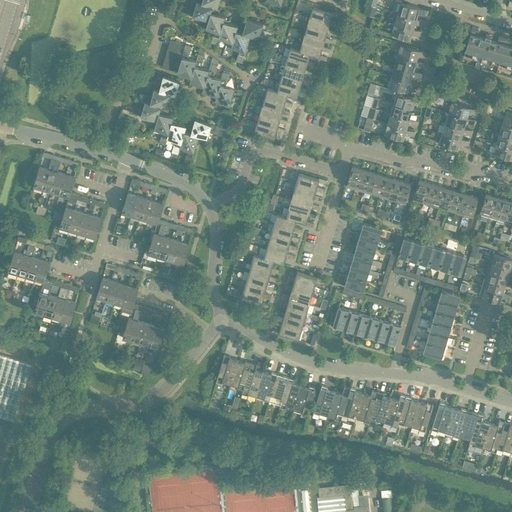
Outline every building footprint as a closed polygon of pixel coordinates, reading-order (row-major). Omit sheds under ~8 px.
[(397,0),(395,0),(392,11),(395,12),(398,13),(416,18),(418,13),(426,16),(428,10),(401,3),(402,1),(397,0)] [(212,6),(196,1),(194,9),(182,6),(181,12),(208,20),(210,12),(212,6)] [(373,17),(376,7),(368,5),(365,15),(367,15),(373,17)] [(312,7),(309,16),(330,22),(330,21),(332,16),(339,18),(340,14),(332,11),(332,13),(312,7)] [(223,21),(223,22),(225,16),(210,12),(208,20),(205,29),(213,31),(210,43),(216,45),(223,21)] [(398,13),(395,12),(394,15),(397,16),(395,23),(391,22),(413,29),(415,23),(423,26),(425,21),(416,18),(398,13)] [(309,16),(307,25),(327,31),(328,29),(329,24),(336,26),(337,24),(337,23),(330,21),(330,22),(309,16)] [(246,18),(242,32),(250,35),(258,38),(261,29),(273,33),(275,26),(246,18)] [(223,21),(216,45),(218,38),(226,40),(223,52),(228,54),(235,30),(236,30),(237,26),(223,22),(223,21)] [(413,29),(391,22),(391,25),(394,26),(391,34),(410,39),(412,33),(420,36),(422,31),(413,29)] [(307,25),(304,33),(325,39),(325,38),(327,33),(334,35),(334,33),(335,31),(328,29),(327,31),(307,25)] [(464,54),(481,60),(488,37),(485,36),(484,38),(477,36),(479,31),(477,27),(472,26),(464,54)] [(231,47),(238,49),(235,61),(242,63),(250,35),(242,32),(236,30),(235,30),(228,54),(229,54),(231,47)] [(304,33),(302,42),(322,48),(323,46),(324,41),(331,43),(332,41),(332,40),(325,38),(325,39),(304,33)] [(481,60),(498,65),(507,36),(501,35),(498,36),(497,42),(490,40),(491,38),(488,37),(481,60)] [(498,65),(511,68),(511,46),(511,37),(507,36),(498,65)] [(169,45),(180,48),(181,43),(170,40),(169,45)] [(289,47),(289,48),(319,56),(320,55),(321,50),(328,52),(329,50),(330,48),(323,46),(322,48),(302,42),(299,50),(289,47)] [(416,61),(416,60),(418,55),(426,57),(427,52),(401,44),(397,43),(396,47),(400,47),(398,55),(394,54),(416,61)] [(177,72),(191,76),(191,77),(198,54),(196,60),(188,57),(191,46),(185,44),(183,52),(179,51),(178,54),(177,59),(175,65),(175,67),(178,68),(177,72)] [(180,48),(169,45),(167,51),(178,54),(179,51),(180,48)] [(289,48),(287,56),(307,62),(308,61),(310,54),(319,57),(318,58),(326,61),(326,58),(327,57),(320,55),(319,56),(289,48)] [(178,54),(167,51),(165,56),(177,59),(178,54)] [(191,77),(191,76),(189,82),(204,86),(211,63),(210,63),(209,69),(200,67),(204,55),(198,54),(191,77)] [(413,71),(415,65),(423,67),(424,63),(416,60),(416,61),(394,54),(394,57),(397,58),(395,65),(391,64),(413,71)] [(177,59),(165,56),(164,61),(175,65),(177,59)] [(287,56),(284,65),(305,71),(305,70),(307,65),(313,67),(314,64),(315,63),(308,61),(307,62),(287,56)] [(175,65),(164,61),(162,67),(174,70),(175,67),(175,65)] [(204,86),(202,91),(216,95),(223,72),(221,78),(213,76),(216,64),(211,63),(204,86)] [(410,81),(412,76),(419,78),(421,73),(413,71),(391,64),(390,67),(394,68),(392,75),(388,75),(410,81)] [(284,65),(282,74),(302,80),(303,78),(304,73),(311,75),(312,73),(312,72),(305,70),(305,71),(284,65)] [(216,95),(215,100),(229,104),(234,88),(226,85),(229,74),(223,72),(216,95)] [(282,74),(279,82),(300,88),(300,87),(301,82),(308,84),(309,82),(309,80),(303,78),(302,80),(282,74)] [(410,81),(388,75),(387,78),(391,78),(388,86),(407,92),(409,86),(416,88),(418,83),(410,81)] [(170,93),(170,94),(175,95),(179,80),(163,76),(160,84),(149,80),(147,86),(170,93)] [(279,82),(277,91),(297,97),(297,96),(299,91),(306,93),(307,90),(307,89),(300,87),(300,88),(279,82)] [(161,106),(166,108),(170,94),(170,93),(147,86),(147,87),(153,88),(151,96),(140,93),(138,99),(161,106)] [(267,88),(265,97),(285,103),(286,101),(287,95),(296,98),(296,99),(303,101),(304,99),(304,98),(297,96),(297,97),(277,91),(267,88)] [(412,108),(413,108),(414,103),(423,105),(424,100),(397,92),(393,91),(393,95),(396,96),(394,103),(390,102),(412,108)] [(265,97),(262,105),(283,111),(283,110),(285,104),(292,106),(292,105),(293,103),(286,101),(285,103),(265,97)] [(159,113),(161,106),(138,99),(144,101),(142,109),(131,106),(129,112),(156,120),(159,112),(159,113)] [(467,118),(467,117),(468,112),(477,115),(478,110),(451,102),(448,101),(447,104),(450,105),(448,112),(445,111),(467,118)] [(412,108),(390,102),(390,105),(393,106),(391,113),(388,112),(387,112),(409,119),(409,118),(411,113),(420,116),(421,111),(413,108),(412,108)] [(262,105),(260,114),(280,120),(281,118),(282,113),(289,115),(290,113),(290,112),(283,110),(283,111),(262,105)] [(467,118),(445,111),(444,114),(447,115),(445,122),(442,121),(442,122),(464,128),(465,122),(474,125),(475,120),(467,117),(467,118)] [(511,125),(511,113),(505,111),(503,111),(502,114),(505,114),(502,122),(500,121),(499,121),(511,125)] [(156,120),(153,129),(162,131),(158,143),(164,144),(171,122),(173,117),(159,113),(159,112),(156,120)] [(409,119),(387,112),(387,115),(390,116),(388,124),(407,129),(408,124),(416,126),(418,121),(409,118),(409,119)] [(260,114),(257,122),(277,128),(278,127),(279,122),(286,124),(287,122),(287,120),(281,118),(280,120),(260,114)] [(191,133),(190,133),(198,136),(207,138),(209,131),(226,136),(228,129),(222,127),(216,125),(195,119),(191,133)] [(511,136),(511,125),(499,121),(499,124),(502,125),(499,132),(497,131),(496,132),(511,136)] [(171,122),(164,144),(164,145),(166,138),(174,140),(171,152),(177,154),(184,131),(185,126),(171,122)] [(257,122),(254,131),(275,137),(277,130),(284,132),(284,130),(285,129),(278,127),(277,128),(257,122)] [(460,139),(461,138),(462,133),(471,135),(472,130),(464,128),(442,122),(441,125),(444,125),(442,133),(438,132),(460,139)] [(407,129),(388,124),(384,123),(383,126),(387,127),(385,134),(403,140),(405,134),(414,136),(415,131),(407,129)] [(184,131),(177,154),(179,147),(188,149),(184,161),(190,163),(198,136),(190,133),(184,131)] [(460,139),(438,132),(438,135),(441,136),(439,143),(457,149),(459,143),(468,146),(469,141),(461,138),(460,139)] [(511,147),(511,136),(496,132),(496,134),(498,135),(496,143),(493,142),(511,147)] [(493,153),(511,159),(511,158),(511,147),(493,142),(493,145),(495,146),(493,153)] [(52,154),(51,159),(49,168),(43,189),(51,191),(57,171),(60,161),(61,157),(52,154)] [(34,186),(43,189),(49,168),(39,166),(34,186)] [(355,189),(361,169),(353,166),(346,186),(355,189)] [(361,169),(355,189),(363,191),(369,171),(361,169)] [(60,194),(66,173),(57,171),(51,191),(60,194)] [(369,171),(363,191),(372,194),(378,174),(369,171)] [(66,173),(60,194),(69,196),(70,192),(75,176),(66,173)] [(296,182),(317,188),(317,187),(319,182),(326,184),(327,180),(319,178),(318,179),(299,173),(296,182)] [(378,174),(372,194),(380,196),(386,176),(378,174)] [(386,176),(380,196),(388,199),(394,179),(386,176)] [(394,179),(388,199),(396,201),(402,181),(394,179)] [(421,203),(427,183),(419,180),(413,200),(421,203)] [(402,181),(396,201),(405,204),(411,184),(402,181)] [(317,188),(296,182),(294,191),(314,197),(314,195),(316,190),(323,192),(324,189),(317,187),(317,188)] [(427,183),(421,203),(430,205),(436,185),(427,183)] [(436,185),(430,205),(438,208),(444,187),(436,185)] [(444,187),(438,208),(446,210),(452,190),(444,187)] [(452,190),(446,210),(454,213),(460,192),(452,190)] [(314,197),(294,191),(291,200),(311,206),(312,204),(313,199),(320,201),(321,197),(314,195),(314,197)] [(131,215),(137,195),(128,192),(122,213),(131,215)] [(460,192),(454,213),(463,215),(469,195),(460,192)] [(489,216),(495,197),(486,194),(480,214),(489,216)] [(137,195),(131,215),(140,218),(146,197),(137,195)] [(352,201),(350,205),(355,207),(358,199),(359,196),(353,195),(353,197),(352,201)] [(469,195),(463,215),(471,218),(477,197),(469,195)] [(146,197),(140,218),(148,220),(154,200),(146,197)] [(495,197),(489,216),(497,219),(503,199),(495,197)] [(503,199),(497,219),(505,221),(511,201),(503,199)] [(154,200),(148,220),(157,223),(159,219),(163,203),(154,200)] [(311,206),(291,200),(289,209),(309,215),(309,212),(311,207),(318,209),(319,206),(312,204),(311,206)] [(68,229),(75,209),(66,206),(60,227),(68,229)] [(75,209),(68,229),(77,232),(83,212),(75,209)] [(309,215),(289,209),(286,216),(277,214),(306,223),(307,221),(308,216),(315,218),(316,215),(309,212),(309,215)] [(83,212),(77,232),(86,234),(92,214),(83,212)] [(92,214),(86,234),(95,237),(101,217),(92,214)] [(277,214),(274,223),(294,229),(294,228),(296,221),(305,223),(305,225),(312,227),(313,225),(314,223),(307,221),(306,223),(277,214)] [(157,255),(163,235),(166,226),(167,221),(159,219),(157,223),(161,224),(158,234),(154,233),(148,253),(157,255)] [(360,233),(379,239),(382,228),(363,222),(360,233)] [(294,229),(274,223),(272,232),(291,238),(292,236),(293,231),(300,233),(301,230),(294,228),(294,229)] [(176,224),(175,228),(177,229),(176,233),(182,235),(183,231),(184,227),(176,224)] [(291,238),(272,232),(269,241),(289,247),(289,245),(291,240),(297,242),(299,238),(292,236),(291,238)] [(357,243),(376,249),(379,239),(360,233),(357,243)] [(163,235),(157,255),(166,258),(172,238),(163,235)] [(409,259),(415,240),(404,237),(398,256),(405,258),(404,260),(408,262),(409,259)] [(172,238),(166,258),(174,261),(180,241),(172,238)] [(23,253),(17,274),(26,276),(32,256),(35,246),(36,242),(27,239),(26,243),(28,244),(27,250),(25,249),(24,254),(23,253)] [(419,262),(425,243),(415,240),(409,259),(419,262)] [(180,241),(174,261),(184,263),(190,243),(180,241)] [(289,247),(269,241),(266,250),(286,256),(287,253),(288,248),(295,250),(296,247),(289,245),(289,247)] [(354,254),(373,259),(376,249),(357,243),(354,254)] [(430,265),(435,246),(425,243),(419,262),(430,265)] [(440,268),(446,250),(435,246),(430,265),(440,268)] [(286,256),(266,250),(264,257),(255,254),(254,256),(274,261),(284,264),(286,257),(292,259),(294,255),(287,253),(286,256)] [(450,271),(456,253),(446,250),(440,268),(446,270),(445,272),(449,273),(450,271)] [(17,274),(23,253),(14,251),(8,271),(17,274)] [(456,253),(450,271),(461,275),(467,256),(456,253)] [(490,262),(510,268),(511,261),(511,259),(492,253),(490,262)] [(351,264),(369,270),(373,259),(354,254),(351,264)] [(26,276),(35,279),(41,259),(32,256),(26,276)] [(274,261),(254,256),(251,264),(271,270),(271,271),(278,274),(279,270),(272,268),(274,261)] [(44,281),(45,277),(50,261),(41,259),(35,279),(43,281),(44,281)] [(488,270),(508,276),(510,268),(490,262),(488,270)] [(271,270),(251,264),(249,273),(269,279),(268,280),(275,282),(277,278),(270,276),(271,271),(271,270)] [(348,274),(366,280),(369,270),(351,264),(348,274)] [(485,278),(505,284),(508,276),(488,270),(485,278)] [(287,279),(287,280),(294,282),(294,281),(314,286),(317,277),(297,272),(295,279),(288,276),(287,279)] [(269,279),(249,273),(246,282),(266,288),(266,289),(273,291),(274,287),(267,285),(268,280),(269,279)] [(366,280),(348,274),(344,285),(363,291),(366,280)] [(49,294),(52,284),(53,280),(45,277),(44,281),(43,281),(35,312),(43,314),(49,294)] [(106,300),(112,279),(103,277),(97,297),(106,300)] [(483,287),(503,293),(505,284),(485,278),(483,287)] [(112,279),(106,300),(114,302),(120,282),(112,279)] [(285,287),(284,289),(291,291),(292,289),(312,295),(314,286),(294,281),(294,282),(292,287),(286,285),(285,287)] [(62,282),(61,287),(58,297),(52,317),(61,319),(66,299),(69,289),(71,285),(62,282)] [(120,282),(114,302),(123,304),(129,284),(120,282)] [(266,288),(246,282),(244,291),(263,297),(270,299),(271,295),(264,293),(266,289),(266,288)] [(123,304),(121,311),(130,313),(132,308),(132,307),(133,303),(138,287),(137,287),(129,284),(123,304)] [(503,293),(483,287),(480,295),(501,301),(503,293)] [(282,296),(282,297),(289,299),(289,298),(309,304),(312,295),(292,289),(291,291),(290,296),(283,294),(282,296)] [(438,300),(457,306),(460,295),(441,290),(438,300)] [(263,297),(244,291),(241,298),(261,304),(260,306),(268,308),(269,304),(262,302),(263,297)] [(49,294),(43,314),(52,317),(58,297),(49,294)] [(280,304),(279,306),(286,308),(286,306),(306,312),(309,304),(289,298),(289,299),(287,304),(280,302),(280,304)] [(66,299),(61,319),(70,322),(76,302),(66,299)] [(435,311),(454,316),(457,306),(438,300),(435,311)] [(123,337),(132,340),(138,320),(141,310),(142,306),(133,303),(132,307),(132,308),(136,309),(133,318),(129,317),(123,337)] [(277,313),(277,314),(284,316),(284,315),(304,321),(306,312),(286,306),(286,308),(285,313),(278,311),(277,313)] [(343,328),(349,310),(338,306),(332,325),(343,328)] [(353,332),(359,313),(349,310),(343,328),(353,332)] [(432,321),(451,327),(454,316),(435,311),(432,321)] [(364,335),(370,316),(359,313),(353,332),(364,335)] [(275,322),(274,323),(281,325),(282,324),(301,330),(304,321),(284,315),(284,316),(282,322),(275,320),(275,322)] [(374,338),(380,319),(370,316),(364,335),(374,338)] [(384,341),(390,322),(380,319),(374,338),(384,341)] [(141,343),(146,322),(138,320),(132,340),(141,343)] [(390,322),(384,341),(395,344),(401,325),(394,323),(395,321),(391,320),(391,322),(390,322)] [(429,331),(448,337),(451,327),(432,321),(429,331)] [(141,343),(139,348),(148,351),(148,350),(155,325),(146,322),(141,343)] [(273,328),(271,332),(279,334),(279,333),(299,339),(301,330),(282,324),(281,325),(280,330),(273,328)] [(164,327),(155,325),(148,350),(157,353),(164,327)] [(426,342),(445,347),(448,337),(429,331),(426,342)] [(445,347),(426,342),(423,352),(441,358),(445,347)] [(0,416),(15,420),(32,363),(0,353),(0,416)] [(230,384),(237,360),(230,358),(231,356),(224,354),(216,381),(222,383),(223,381),(230,384)] [(237,360),(230,384),(238,386),(237,387),(243,389),(252,362),(246,360),(245,362),(237,360)] [(243,389),(242,392),(248,394),(248,392),(256,395),(263,372),(256,370),(257,364),(252,362),(243,389)] [(263,372),(256,395),(263,397),(263,399),(269,401),(277,374),(271,372),(270,374),(263,372)] [(269,401),(280,404),(281,404),(289,377),(277,374),(269,401)] [(281,404),(280,404),(279,406),(286,408),(286,406),(294,408),(301,385),(293,383),(295,379),(289,377),(281,404)] [(301,385),(294,408),(301,411),(301,413),(307,414),(315,387),(309,386),(308,387),(301,385)] [(328,414),(335,391),(327,389),(328,387),(321,385),(313,412),(320,414),(320,412),(328,414)] [(335,391),(328,414),(335,417),(334,419),(341,420),(342,415),(350,387),(344,386),(342,393),(335,391)] [(356,417),(363,393),(356,391),(356,389),(350,387),(342,415),(348,416),(349,415),(356,417)] [(363,393),(356,417),(364,419),(363,421),(369,423),(370,419),(378,392),(372,390),(371,396),(363,393)] [(384,421),(391,398),(384,395),(384,394),(378,392),(370,419),(376,421),(377,419),(384,421)] [(391,398),(384,421),(391,423),(391,425),(397,427),(399,423),(398,423),(406,396),(400,394),(399,400),(391,398)] [(412,425),(419,402),(411,400),(412,398),(406,396),(398,423),(399,423),(404,425),(404,423),(412,425)] [(419,402),(412,425),(419,427),(419,429),(425,431),(433,404),(427,402),(426,404),(419,402)] [(446,431),(453,408),(446,405),(446,404),(440,402),(432,429),(438,431),(439,429),(446,431)] [(453,408),(446,431),(454,434),(453,435),(459,437),(459,436),(459,435),(467,410),(461,408),(461,410),(453,408)] [(459,437),(470,440),(470,441),(479,413),(467,410),(459,435),(459,436),(459,437)] [(470,441),(470,440),(469,444),(475,446),(476,444),(483,447),(490,423),(483,421),(485,415),(479,413),(470,441)] [(490,423),(483,447),(491,449),(490,451),(496,453),(497,449),(505,421),(500,420),(498,425),(490,423)] [(497,449),(503,450),(503,449),(511,451),(511,447),(511,425),(511,423),(505,421),(497,449)] [(358,483),(318,487),(320,511),(368,511),(367,501),(360,502),(358,483)] [(107,509),(113,511),(117,511),(122,489),(112,487),(107,509)] [(391,511),(390,489),(381,490),(382,511),(391,511)]
